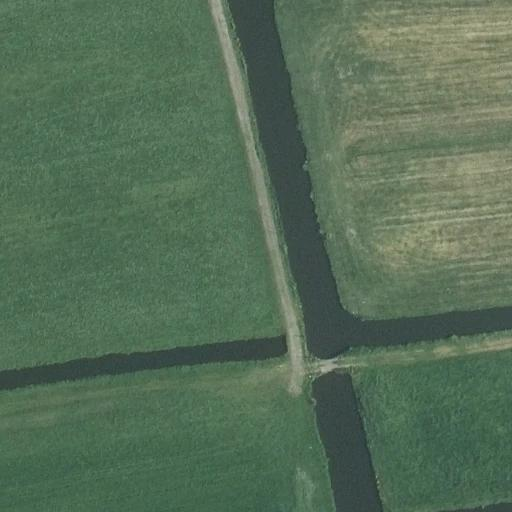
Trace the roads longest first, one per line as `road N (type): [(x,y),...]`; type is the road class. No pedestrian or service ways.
road 1 (track): [(290,367),(291,335),(213,0)]
road 2 (track): [(0,429),(290,367),(349,362)]
